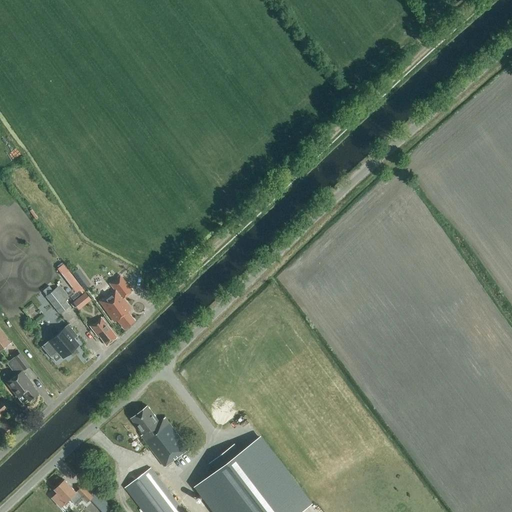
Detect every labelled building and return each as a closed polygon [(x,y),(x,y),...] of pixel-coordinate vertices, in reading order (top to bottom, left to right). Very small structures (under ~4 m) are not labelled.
[(78,281),(84,289),(91,285),(84,276),(78,281)] [(131,309),(123,298),(133,291),(120,276),(110,284),(115,290),(111,293),(112,294),(106,299),(106,297),(100,302),(115,322),(117,320),(125,329),(135,321),(127,312),(131,309)] [(60,285),(52,290),(46,295),(45,296),(59,313),(70,306),(64,299),(68,296),(60,285)] [(42,291),(46,295),(52,290),(48,286),(42,291)] [(84,292),(81,289),(75,293),(71,296),(74,300),(84,292)] [(76,299),(72,302),(78,309),(91,299),(85,292),(84,293),(76,299)] [(115,337),(100,317),(96,320),(98,321),(93,325),(92,324),(89,326),(97,336),(98,336),(106,344),(115,337)] [(78,344),(75,341),(73,338),(76,336),(68,326),(43,347),(51,357),(57,351),(61,357),(62,358),(78,344)] [(0,351),(10,343),(0,330),(0,351)] [(38,393),(32,386),(32,385),(22,371),(29,366),(19,353),(6,363),(16,375),(6,383),(17,397),(22,393),(28,401),(38,393)] [(9,411),(0,401),(0,425),(0,426),(0,431),(5,437),(10,433),(12,435),(18,430),(6,417),(5,418),(3,416),(9,411)] [(159,422),(148,406),(131,419),(143,434),(141,436),(165,467),(182,454),(181,453),(188,447),(165,417),(159,422)] [(197,486),(217,511),(301,511),(311,504),(260,438),(241,452),(235,444),(210,463),(216,471),(197,486)] [(184,511),(151,468),(125,488),(143,511),(184,511)] [(77,492),(65,480),(55,490),(58,493),(52,498),(61,508),(70,499),(75,504),(75,505),(82,499),(86,504),(93,498),(83,487),(77,492)] [(100,510),(102,511),(115,511),(107,503),(100,510)]
